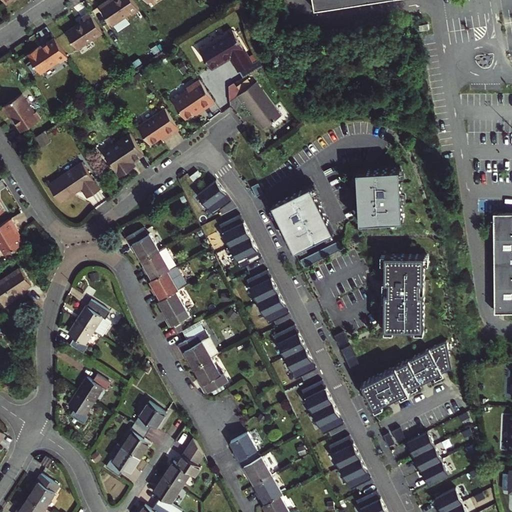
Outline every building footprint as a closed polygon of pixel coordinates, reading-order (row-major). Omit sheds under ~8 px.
[(122,16),(138,5),(134,0),(110,0),(111,0),(110,0),(107,0),(100,5),(112,24),(123,18),(122,16)] [(313,0),(315,8),(365,0),(313,0)] [(85,20),(68,31),(79,48),(103,32),(90,11),(83,16),(85,20)] [(231,28),(199,49),(211,68),(230,56),(239,69),(252,61),(231,28)] [(51,65),(68,54),(57,38),(40,49),(39,47),(29,53),(43,74),(52,67),(51,65)] [(252,61),(239,69),(244,76),(265,64),(260,56),(252,61)] [(199,78),(187,86),(189,88),(173,99),(185,117),(196,110),(198,113),(215,102),(199,78)] [(279,116),(264,95),(255,83),(237,95),(242,102),(244,101),(247,105),(264,127),(279,116)] [(5,103),(11,113),(14,111),(24,128),(44,116),(40,108),(37,110),(25,91),(5,103)] [(167,136),(179,128),(165,107),(138,125),(151,144),(166,134),(167,136)] [(140,148),(129,132),(122,137),(134,160),(143,154),(140,148)] [(134,160),(122,137),(103,151),(119,176),(135,166),(132,161),(134,160)] [(82,162),(49,184),(61,202),(82,188),(84,191),(89,198),(101,190),(82,162)] [(190,174),(193,178),(201,172),(198,168),(190,174)] [(402,168),(359,168),(359,169),(359,178),(359,183),(359,190),(359,218),(367,218),(374,218),(393,219),(401,219),(401,204),(401,202),(401,194),(401,184),(401,182),(402,174),(402,168)] [(258,192),(267,187),(261,174),(253,180),(258,192)] [(198,191),(199,192),(213,211),(219,207),(232,198),(217,177),(212,181),(204,187),(198,191)] [(306,183),(277,197),(299,242),(337,223),(323,195),(315,179),(306,183)] [(249,232),(238,210),(224,217),(218,221),(229,243),(249,232)] [(23,211),(15,215),(19,223),(27,219),(23,211)] [(511,212),(495,212),(495,311),(511,311),(511,212)] [(0,222),(0,245),(4,252),(23,241),(16,229),(18,228),(11,216),(0,222)] [(129,233),(133,240),(136,238),(140,246),(146,256),(162,246),(152,229),(150,230),(145,223),(129,233)] [(249,232),(229,243),(240,265),(246,262),(260,254),(249,232)] [(322,245),(305,253),(309,261),(346,242),(343,235),(322,245)] [(136,238),(133,240),(132,241),(135,248),(140,246),(136,238)] [(162,246),(146,256),(149,262),(151,265),(148,267),(153,276),(178,262),(180,261),(169,241),(162,246)] [(422,251),(384,251),(384,259),(384,278),(387,278),(387,289),(384,289),(383,324),(392,324),(413,324),(422,324),(422,289),(418,289),(418,278),(422,278),(422,260),(422,251)] [(178,262),(153,276),(156,283),(158,286),(156,287),(161,297),(177,287),(189,281),(178,262)] [(277,287),(266,265),(251,272),(245,275),(256,298),(277,287)] [(0,280),(0,296),(6,305),(20,295),(18,293),(27,287),(32,283),(21,266),(0,280)] [(27,287),(18,293),(20,295),(28,290),(27,287)] [(177,287),(161,297),(166,306),(170,313),(167,315),(171,322),(172,322),(188,314),(183,305),(187,304),(177,287)] [(288,309),(277,287),(256,298),(267,319),(273,316),(288,309)] [(109,313),(113,307),(94,294),(81,315),(96,325),(106,311),(109,313)] [(96,325),(81,315),(71,329),(77,332),(72,339),(86,348),(90,342),(87,339),(96,325)] [(279,327),(272,330),(283,352),(304,342),(293,319),(279,327)] [(359,349),(347,324),(338,329),(339,332),(350,353),(359,349)] [(177,342),(182,349),(185,348),(189,355),(194,364),(211,355),(202,338),(199,340),(194,332),(182,339),(177,342)] [(301,371),(316,364),(304,342),(283,352),(295,374),(301,371)] [(433,372),(441,368),(428,342),(361,376),(374,401),(382,397),(400,388),(408,384),(416,380),(427,375),(428,376),(434,373),(433,372)] [(185,348),(182,349),(181,350),(185,357),(189,355),(185,348)] [(211,355),(194,364),(199,373),(204,381),(201,382),(205,390),(225,379),(220,371),(211,355)] [(93,375),(87,371),(78,385),(93,395),(103,382),(106,384),(111,376),(98,368),(93,375)] [(231,376),(226,368),(220,371),(225,379),(231,376)] [(204,381),(199,373),(195,375),(199,383),(201,382),(204,381)] [(332,397),(320,374),(306,381),(299,385),(311,407),(332,397)] [(83,418),(88,411),(84,409),(93,395),(78,385),(69,398),(74,402),(69,409),(83,418)] [(343,418),(332,397),(311,407),(322,429),(329,425),(343,418)] [(159,425),(169,409),(152,398),(137,420),(150,429),(155,422),(159,425)] [(137,420),(132,427),(135,429),(125,444),(141,455),(152,440),(146,435),(150,429),(137,420)] [(412,450),(433,440),(426,427),(426,426),(405,436),(406,437),(412,450)] [(246,428),(226,439),(227,443),(229,448),(232,453),(235,460),(238,458),(241,464),(259,454),(255,447),(257,446),(246,428)] [(359,451),(348,429),(333,436),(327,439),(338,462),(359,451)] [(198,462),(205,453),(196,437),(180,460),(175,458),(165,473),(182,485),(193,470),(197,472),(202,465),(198,462)] [(420,465),(440,455),(433,440),(412,450),(413,451),(420,465)] [(131,470),(141,455),(125,444),(114,459),(112,457),(107,464),(120,473),(125,466),(131,470)] [(370,473),(359,451),(338,462),(349,484),(356,480),(370,473)] [(272,472),(261,453),(259,454),(241,464),(246,472),(247,473),(250,471),(251,474),(255,481),(272,472)] [(440,455),(420,465),(426,478),(427,480),(448,469),(440,455)] [(36,481),(38,483),(31,494),(47,505),(61,484),(42,471),(36,481)] [(511,471),(510,471),(510,474),(503,473),(502,490),(509,490),(509,493),(511,492),(511,471)] [(284,493),(272,472),(255,481),(260,489),(262,493),(259,495),(261,498),(264,504),(281,495),(284,493)] [(138,511),(180,511),(184,508),(172,500),(182,485),(165,473),(155,489),(162,493),(153,506),(146,501),(138,511)] [(441,507),(461,497),(454,483),(433,493),(434,494),(441,507)] [(374,511),(386,506),(375,484),(361,491),(354,494),(363,511),(374,511)] [(23,506),(20,505),(15,511),(42,511),(47,505),(31,494),(23,506)] [(288,511),(290,511),(281,495),(264,504),(268,511),(288,511)] [(461,497),(441,507),(443,511),(467,511),(469,511),(461,497)] [(335,505),(332,498),(327,501),(330,508),(335,505)]
